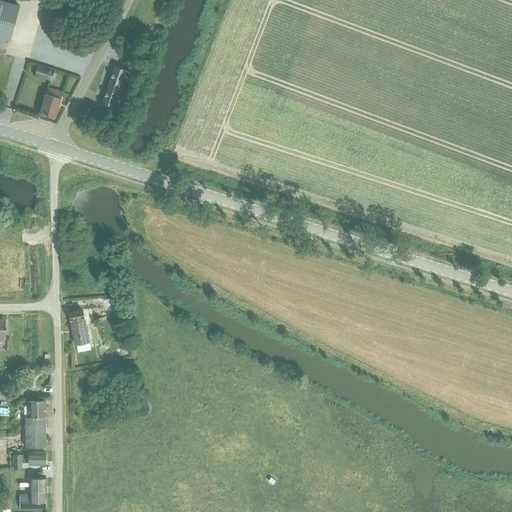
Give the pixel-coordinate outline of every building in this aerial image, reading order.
[(0,38),(9,41),(19,7),(0,1),(0,38)] [(117,108),(130,71),(115,66),(102,103),(117,108)] [(38,67),(35,75),(51,79),(53,71),(38,67)] [(62,94),(46,89),(39,112),(45,114),(49,116),(49,115),(55,117),(62,94)] [(84,308),(74,310),(70,311),(76,343),(90,341),(84,308)] [(46,447),(46,420),(46,417),(46,401),(29,401),(29,417),(25,417),(26,448),(46,447)] [(38,464),(47,464),(46,453),(30,453),(31,460),(25,460),(26,468),(38,468),(38,464)] [(13,470),(24,470),(24,464),(18,464),(18,459),(13,459),(13,470)] [(47,502),(47,478),(30,478),(30,495),(20,495),(19,502),(47,502)]
